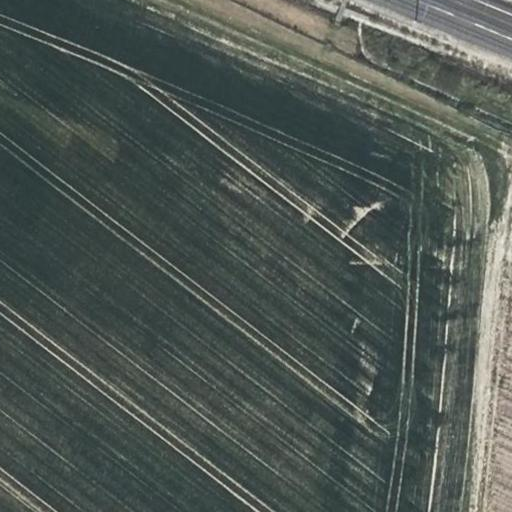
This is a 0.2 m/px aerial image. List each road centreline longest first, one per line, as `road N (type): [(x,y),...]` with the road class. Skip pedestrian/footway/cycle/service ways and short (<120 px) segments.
road 1 (track): [(511,142),(161,0)]
road 2 (track): [(486,511),(511,273)]
